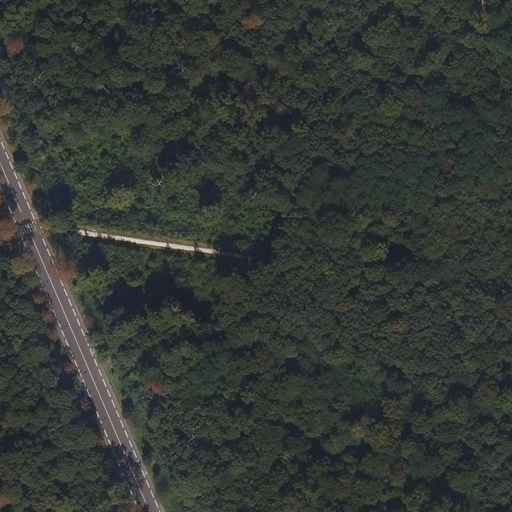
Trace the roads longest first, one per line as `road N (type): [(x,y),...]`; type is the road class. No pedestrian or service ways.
road 1 (track): [(0,222),(511,294)]
road 2 (secondary): [(0,163),(148,511)]
